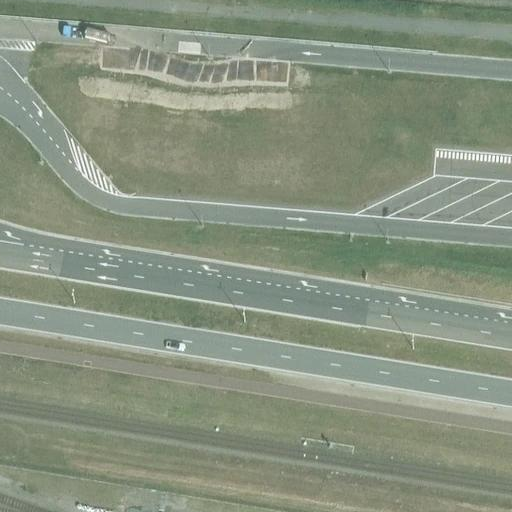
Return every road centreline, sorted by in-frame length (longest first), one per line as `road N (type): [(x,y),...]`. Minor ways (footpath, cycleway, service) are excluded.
road 1 (primary): [(0,315),(511,399)]
road 2 (primary): [(511,337),(0,262)]
